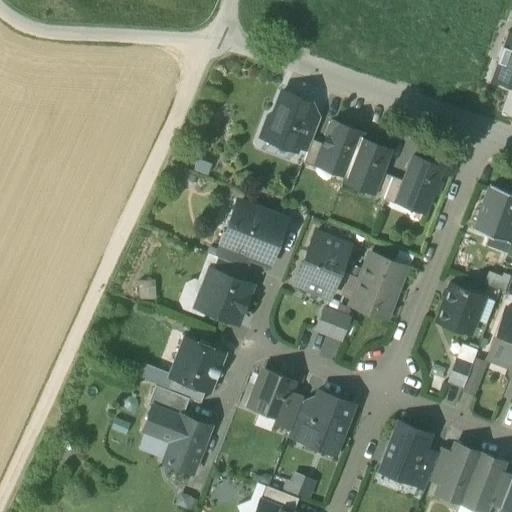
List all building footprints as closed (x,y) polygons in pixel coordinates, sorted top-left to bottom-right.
[(511,32),(509,31),(491,80),(511,88),(511,32)] [(308,101),(283,91),(273,116),(273,115),(267,117),(264,126),(267,131),(268,131),(265,138),(293,149),(294,146),(296,147),(308,114),(311,107),(308,101)] [(308,114),(296,147),(307,151),(311,140),(320,118),(308,114)] [(362,133),(332,121),(323,144),(315,164),(344,175),(345,175),(359,138),(360,138),(362,133)] [(360,138),(359,138),(345,175),(344,175),(342,180),(372,192),(373,192),(380,172),(389,149),(360,138)] [(307,151),(303,163),(314,167),(315,164),(323,144),(311,140),(307,151)] [(442,166),(413,155),(403,181),(395,201),(424,212),(442,166)] [(392,176),(380,172),(373,192),(372,192),(371,195),(383,199),(392,176)] [(392,176),(383,199),(394,204),(395,201),(403,181),(392,176)] [(511,192),(489,184),(473,229),(507,242),(511,228),(511,192)] [(285,220),(239,202),(227,233),(226,234),(253,245),(252,245),(272,253),(285,220)] [(253,245),(226,234),(227,233),(223,231),(213,255),(244,267),(252,245),(253,245)] [(348,244),(315,231),(295,283),(328,296),(348,244)] [(404,265),(371,252),(361,279),(394,291),(404,265)] [(244,267),(217,257),(212,270),(230,276),(245,282),(250,269),(244,267)] [(212,270),(210,269),(195,306),(207,311),(206,313),(209,318),(215,320),(221,318),(221,317),(237,322),(242,310),(243,310),(244,309),(242,308),(246,299),(247,299),(248,298),(246,298),(251,285),(245,282),(212,270)] [(486,282),(503,289),(509,276),(491,269),(486,282)] [(394,291),(361,279),(351,305),(384,318),(394,291)] [(483,296),(451,284),(437,321),(455,328),(457,332),(465,336),(473,332),(476,324),(474,319),(483,296)] [(324,307),(315,330),(326,334),(335,312),(324,307)] [(511,309),(506,308),(487,357),(508,365),(510,362),(511,362),(511,309)] [(208,343),(201,341),(196,343),(182,337),(168,375),(173,377),(205,390),(210,391),(215,378),(216,378),(220,368),(219,367),(225,354),(210,348),(208,343)] [(471,364),(456,358),(448,381),(463,386),(471,364)] [(160,374),(142,367),(138,376),(157,384),(160,374)] [(291,381),(264,370),(254,394),(250,396),(248,403),(250,409),(258,412),(262,410),(276,415),(277,416),(287,391),(291,381)] [(205,390),(173,377),(167,390),(188,398),(200,403),(205,390)] [(167,390),(155,385),(147,405),(151,407),(152,406),(181,417),(188,398),(167,390)] [(287,391),(277,416),(276,415),(273,422),(290,429),(300,402),(303,397),(287,391)] [(320,391),(314,407),(301,440),(321,447),(324,438),(329,436),(334,438),(339,436),(351,404),(320,391)] [(300,402),(290,429),(287,435),(301,440),(314,407),(300,402)] [(181,417),(152,406),(151,407),(143,430),(170,440),(162,461),(192,473),(210,426),(208,425),(207,427),(181,417)] [(430,434),(398,421),(379,470),(411,482),(424,449),(430,434)] [(439,484),(436,492),(460,502),(479,453),(455,444),(452,451),(439,484)] [(452,451),(440,447),(437,454),(427,480),(439,484),(452,451)] [(424,449),(411,482),(424,487),(427,480),(437,454),(424,449)] [(479,453),(460,502),(485,511),(488,503),(501,470),(504,463),(479,453)] [(284,488),(309,498),(317,479),(291,470),(284,488)] [(511,474),(501,470),(488,503),(500,508),(511,478),(511,475),(511,474)] [(511,511),(511,478),(500,508),(509,511),(511,511)] [(292,511),(298,498),(264,485),(258,502),(260,503),(260,501),(287,511),(292,511)] [(287,511),(260,501),(260,503),(256,511),(287,511)]
